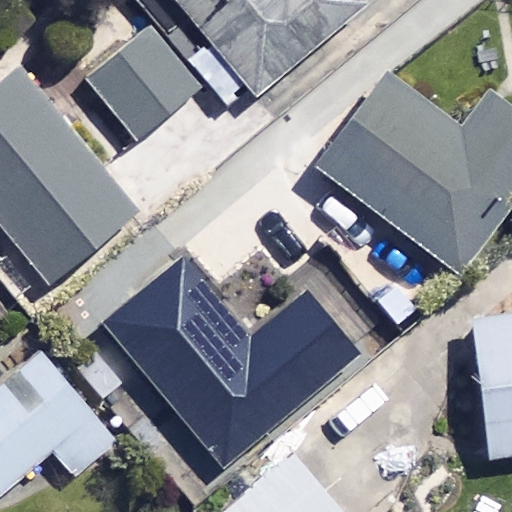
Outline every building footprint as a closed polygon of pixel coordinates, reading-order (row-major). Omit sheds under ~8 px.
[(354,0),(166,0),(201,39),(182,55),(230,110),(355,1),(354,0)] [(193,91),(140,30),(80,82),(133,143),(193,91)] [(124,214),(9,71),(0,78),(0,232),(40,282),(124,214)] [(387,71),(316,164),(463,276),(511,212),(511,101),(491,86),(460,126),(387,71)] [(186,260),(107,324),(226,467),(364,354),(307,286),(248,334),(186,260)] [(477,456),(511,451),(511,310),(460,317),(477,456)] [(110,436),(33,350),(0,378),(0,489),(46,448),(69,473),(110,436)] [(333,511),(284,455),(219,511),(333,511)]
